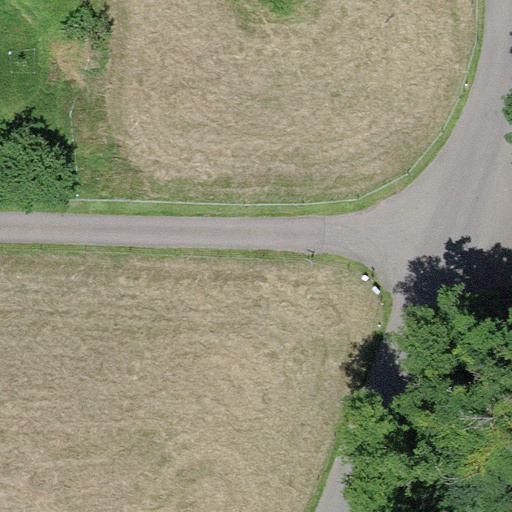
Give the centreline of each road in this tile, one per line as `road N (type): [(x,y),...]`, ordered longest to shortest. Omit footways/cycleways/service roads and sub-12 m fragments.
road 1 (unclassified): [(0,231),(378,234),(457,225)]
road 2 (tertiary): [(341,511),(457,225)]
road 3 (tertiary): [(457,225),(511,75)]
